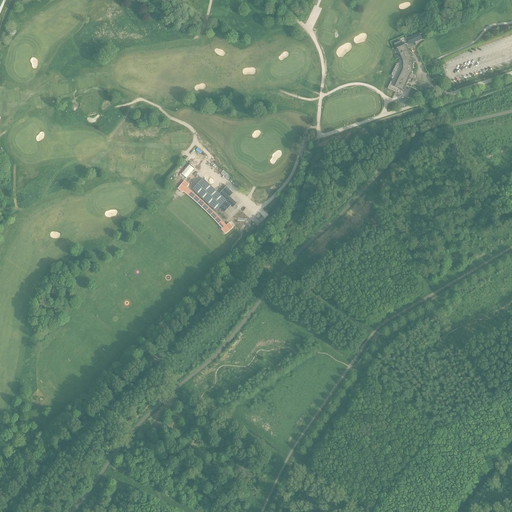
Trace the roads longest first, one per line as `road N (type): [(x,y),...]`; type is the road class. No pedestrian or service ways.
road 1 (unknown): [(511,252),(377,336),(269,511)]
road 2 (track): [(262,511),(362,348)]
